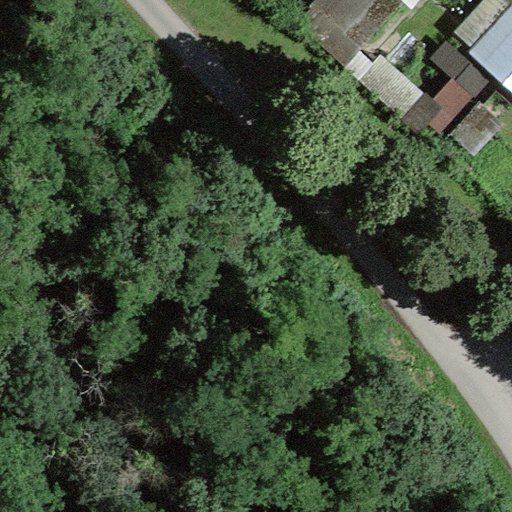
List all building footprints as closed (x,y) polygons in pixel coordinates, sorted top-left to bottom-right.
[(275,0),(288,11),(298,0),(275,0)] [(511,12),(475,52),(511,85),(511,12)] [(321,13),(307,29),(344,64),(359,48),(321,13)] [(426,93),(404,115),(419,130),(441,107),(426,93)] [(482,104),(455,134),(470,147),(497,117),(482,104)]
